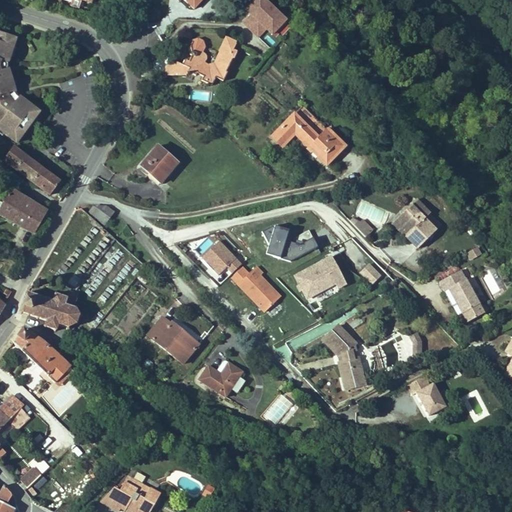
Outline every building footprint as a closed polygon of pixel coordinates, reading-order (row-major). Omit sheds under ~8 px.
[(79,9),(81,0),(71,0),(70,6),(79,9)] [(184,0),(194,9),(202,0),(184,0)] [(251,30),(272,8),(263,0),(253,0),(248,6),(254,11),(251,15),(243,23),(251,30)] [(254,11),(248,6),(245,10),(251,15),(254,11)] [(275,31),(285,20),(272,8),(251,30),(258,37),(265,29),(269,25),(275,31)] [(272,35),(275,31),(269,25),(265,29),(272,35)] [(10,86),(8,80),(9,77),(7,70),(7,63),(9,56),(8,53),(10,47),(12,48),(15,40),(0,34),(0,131),(16,143),(38,113),(31,108),(30,110),(25,106),(24,102),(18,98),(15,93),(12,85),(10,86)] [(226,72),(232,59),(233,59),(236,53),(232,51),(236,43),(226,39),(219,53),(220,53),(214,65),(209,66),(203,64),(203,62),(205,60),(205,56),(202,54),(202,52),(204,48),(202,42),(197,40),(192,42),(190,47),(191,52),(190,55),(191,56),(184,60),(182,65),(169,59),(165,76),(186,75),(188,72),(195,76),(196,73),(203,77),(201,81),(211,86),(215,78),(223,82),(227,73),(226,72)] [(344,147),(303,106),(272,137),(281,147),(295,133),(326,165),(344,147)] [(60,182),(13,147),(3,160),(50,195),(60,182)] [(177,164),(157,147),(141,167),(148,173),(150,171),(162,181),(177,164)] [(148,173),(146,175),(158,185),(162,181),(150,171),(148,173)] [(0,214),(33,233),(46,211),(10,191),(0,208),(0,214)] [(429,214),(416,200),(410,206),(424,219),(429,214)] [(104,224),(113,213),(105,206),(94,207),(90,213),(104,224)] [(410,206),(394,222),(407,235),(405,237),(417,249),(435,231),(424,219),(410,206)] [(374,229),(352,219),(349,221),(365,237),(374,229)] [(391,224),(404,238),(405,237),(407,235),(394,222),(391,224)] [(270,226),(263,250),(308,262),(315,236),(298,231),(295,242),(285,240),(287,230),(270,226)] [(219,240),(200,257),(223,281),(241,264),(219,240)] [(465,252),(470,260),(481,253),(476,246),(465,252)] [(336,267),(331,258),(327,260),(332,270),(336,267)] [(345,285),(336,267),(332,270),(327,260),(294,277),(299,285),(296,286),(300,292),(302,291),(306,299),(334,285),(336,289),(345,285)] [(372,285),(379,278),(368,266),(361,273),(372,285)] [(268,291),(271,288),(259,276),(262,274),(255,267),(248,274),(242,268),(232,277),(265,312),(277,300),(268,291)] [(484,313),(461,271),(439,282),(458,316),(462,314),(467,323),(484,313)] [(280,298),(271,288),(268,291),(277,300),(280,298)] [(78,313),(75,308),(76,306),(74,306),(78,296),(68,292),(66,298),(56,295),(56,294),(55,294),(54,294),(53,296),(54,296),(52,301),(44,299),(45,298),(43,297),(43,298),(35,296),(36,295),(34,294),(34,295),(28,293),(29,293),(27,292),(27,293),(26,293),(25,294),(26,294),(21,311),(20,311),(19,312),(20,312),(20,313),(21,314),(22,313),(27,315),(29,316),(29,315),(36,318),(36,319),(38,319),(38,318),(46,321),(44,325),(43,325),(43,326),(44,327),(43,327),(45,328),(45,327),(54,330),(54,331),(55,331),(56,331),(57,329),(56,329),(57,325),(66,328),(66,331),(69,331),(68,327),(75,324),(77,326),(78,324),(76,322),(79,315),(81,315),(81,313),(78,313)] [(198,345),(172,323),(170,324),(162,317),(147,335),(182,364),(198,345)] [(338,326),(323,340),(338,356),(342,355),(344,361),(338,363),(342,381),(353,379),(354,383),(363,380),(358,358),(357,358),(353,359),(351,352),(355,351),(354,346),(355,344),(338,326)] [(22,329),(12,343),(29,358),(43,342),(28,332),(22,329)] [(421,355),(421,343),(417,334),(410,338),(413,345),(413,355),(421,355)] [(511,339),(505,352),(511,356),(511,358),(503,374),(511,379),(511,339)] [(225,398),(242,372),(227,362),(225,361),(222,362),(216,371),(208,366),(199,380),(225,398)] [(58,386),(66,378),(63,375),(55,383),(58,386)] [(445,407),(432,384),(429,385),(425,376),(407,386),(412,395),(416,394),(428,416),(445,407)] [(12,396),(7,400),(0,407),(0,413),(8,421),(9,420),(20,409),(23,406),(12,396)] [(16,428),(27,417),(20,409),(9,420),(16,428)] [(27,489),(40,476),(33,468),(20,481),(27,489)] [(129,511),(148,511),(158,494),(128,477),(121,491),(115,488),(102,502),(118,511),(121,507),(122,505),(126,507),(125,510),(129,511)] [(0,511),(12,511),(14,509),(5,505),(11,496),(10,494),(3,486),(0,491),(0,511)]
